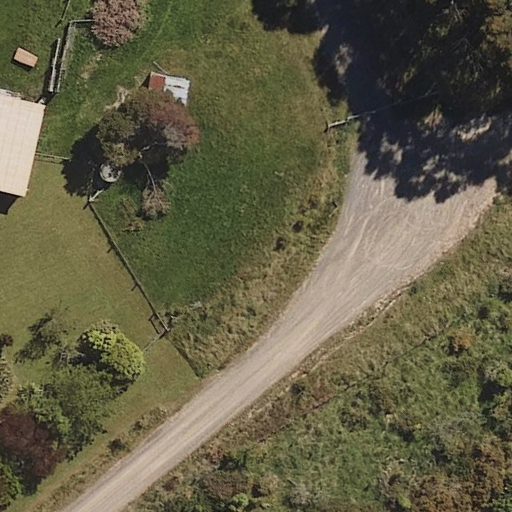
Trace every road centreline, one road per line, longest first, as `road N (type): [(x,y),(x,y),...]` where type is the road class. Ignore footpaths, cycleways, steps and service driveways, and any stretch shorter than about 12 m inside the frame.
road 1 (unclassified): [(402,205),(335,304),(88,511)]
road 2 (track): [(325,0),(402,205)]
road 3 (track): [(511,156),(402,205)]
